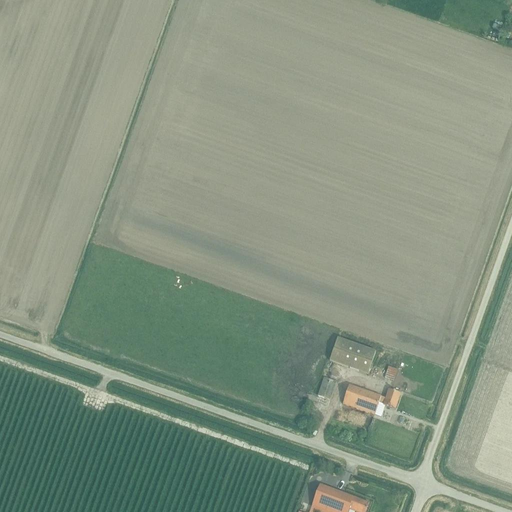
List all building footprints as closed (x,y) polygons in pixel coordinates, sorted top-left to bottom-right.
[(337,339),(329,362),(367,376),(375,352),(337,339)] [(374,366),(371,376),(384,380),(387,371),(374,366)] [(324,378),(318,395),(330,399),(336,382),(324,378)] [(395,411),(400,395),(389,391),(386,400),(349,386),(343,405),(375,416),(379,404),(384,406),(384,407),(395,411)] [(306,410),(317,412),(320,398),(308,396),(306,410)] [(314,511),(316,508),(326,511),(348,511),(349,511),(352,511),(365,511),(369,504),(319,486),(309,511),(314,511)]
